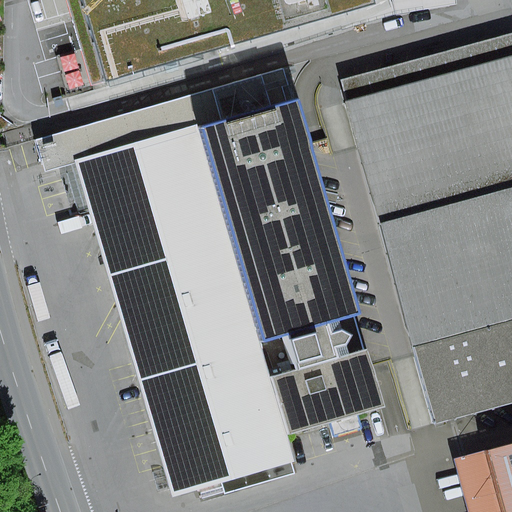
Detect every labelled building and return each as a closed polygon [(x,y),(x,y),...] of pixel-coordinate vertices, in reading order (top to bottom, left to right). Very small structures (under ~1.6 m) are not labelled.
[(74,0),(99,82),(374,1),(373,0),(74,0)] [(511,39),(335,90),(432,429),(511,406),(511,39)] [(46,180),(87,168),(203,135),(282,112),(270,71),(34,139),(46,180)] [(273,375),(293,444),(395,414),(376,352),(360,357),(350,325),(371,319),(306,102),(282,112),(203,135),(264,343),(279,339),(289,371),(273,375)] [(264,343),(203,135),(87,168),(184,496),(298,463),(293,444),(273,375),(264,343)] [(511,511),(511,449),(464,463),(478,511),(511,511)]
